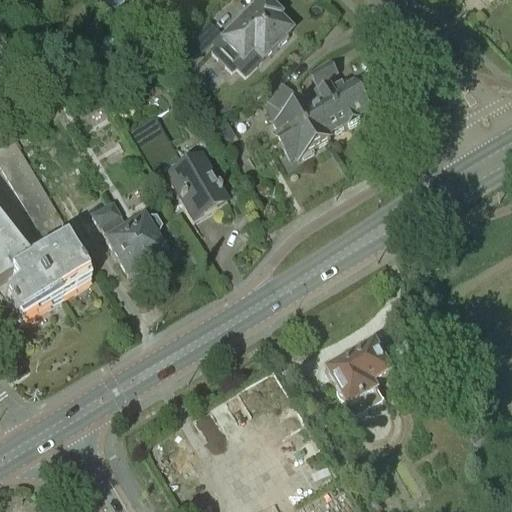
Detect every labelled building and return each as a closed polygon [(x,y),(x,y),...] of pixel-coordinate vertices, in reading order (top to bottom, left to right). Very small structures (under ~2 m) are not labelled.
[(47,0),(43,0),(37,5),(43,13),(52,6),(47,0)] [(236,25),(238,27),(221,44),(221,45),(215,51),(231,68),(238,62),(242,66),(252,55),(261,64),(277,48),(281,48),(286,43),(286,39),(290,35),(277,22),(279,19),(262,3),(249,16),(247,14),(236,25)] [(312,112),(329,141),(347,130),(349,134),(360,127),(359,124),(370,117),(354,90),(347,94),(343,87),(339,90),(333,81),(338,79),(330,66),(309,79),(321,100),(319,101),(322,106),(312,112)] [(293,117),(302,111),(293,96),(281,88),(264,114),(273,129),(293,117)] [(309,107),(302,111),(293,117),(315,154),(331,144),(329,141),(312,112),(309,107)] [(315,154),(293,117),(273,129),(277,137),(274,139),(289,165),(296,160),(298,164),(315,154)] [(0,156),(14,148),(6,135),(0,139),(0,156)] [(14,148),(0,156),(0,170),(20,158),(14,148)] [(27,169),(20,158),(0,170),(0,174),(5,182),(27,169)] [(192,228),(227,207),(200,161),(165,181),(192,228)] [(27,169),(5,182),(11,193),(33,180),(27,169)] [(33,180),(11,193),(17,204),(40,190),(33,180)] [(40,190),(17,204),(24,214),(46,201),(40,190)] [(52,212),(46,201),(24,214),(30,225),(52,212)] [(111,208),(91,221),(99,234),(100,234),(106,245),(105,245),(127,281),(164,259),(155,244),(161,232),(155,222),(143,223),(125,233),(119,222),(111,208)] [(52,212),(30,225),(36,236),(59,222),(52,212)] [(65,233),(59,222),(36,236),(43,246),(65,233)] [(65,233),(43,246),(49,257),(64,248),(72,244),(65,233)] [(49,257),(27,270),(28,271),(21,275),(9,254),(7,256),(0,244),(0,291),(1,291),(8,301),(3,304),(17,326),(20,331),(35,322),(32,317),(45,309),(47,314),(61,306),(58,301),(71,294),(74,299),(89,289),(86,285),(64,248),(49,257)] [(440,253),(410,270),(417,283),(447,266),(440,253)] [(375,348),(327,377),(338,398),(338,402),(340,406),(344,408),(354,426),(385,408),(375,391),(392,381),(397,391),(422,376),(407,349),(390,359),(396,370),(390,374),(375,348)]
